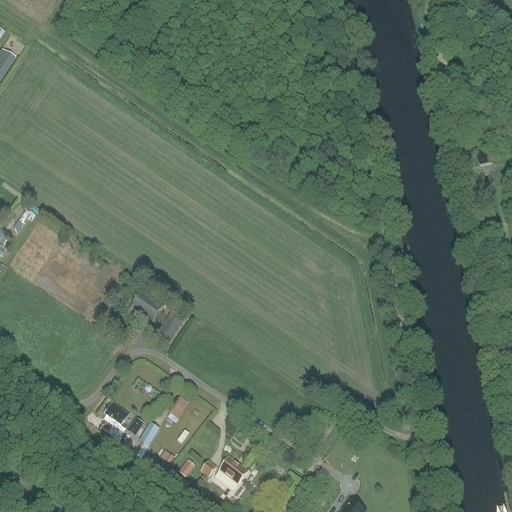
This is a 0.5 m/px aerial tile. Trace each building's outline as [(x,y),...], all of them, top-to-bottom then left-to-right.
[(0,82),(15,60),(1,51),(0,53),(0,82)] [(142,293),(131,309),(153,323),(159,315),(168,321),(157,338),(170,346),(186,322),(173,313),(173,314),(163,308),(163,307),(142,293)] [(171,416),(181,421),(192,401),(182,396),(171,416)] [(113,405),(105,415),(108,417),(105,421),(124,434),(128,429),(123,426),(129,416),(113,405)] [(144,425),(137,420),(129,432),(136,437),(144,425)] [(188,431),(181,442),(184,444),(192,433),(188,431)] [(163,457),(171,463),(175,457),(167,451),(163,457)] [(230,458),(220,472),(239,486),(249,473),(230,458)] [(189,462),(180,473),(187,479),(196,468),(189,462)] [(218,470),(210,463),(202,473),(211,480),(218,470)] [(190,485),(180,478),(175,484),(185,491),(190,485)] [(344,511),(369,511),(352,500),(344,511)]
